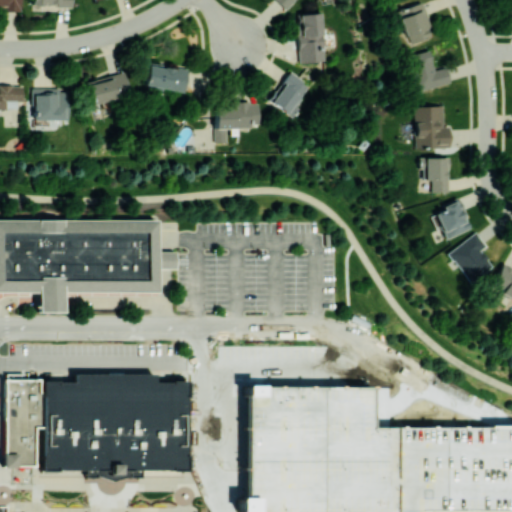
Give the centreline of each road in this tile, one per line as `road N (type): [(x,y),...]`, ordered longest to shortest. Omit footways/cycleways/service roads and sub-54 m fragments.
road 1 (residential): [(0,327),(318,328),(371,350),(423,391),(504,426)]
road 2 (residential): [(465,0),(483,52),(490,167)]
